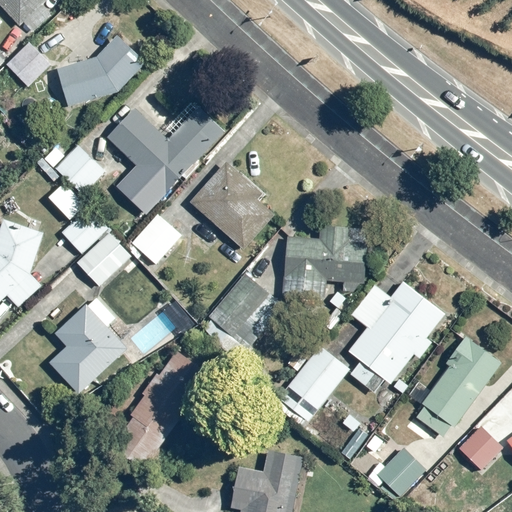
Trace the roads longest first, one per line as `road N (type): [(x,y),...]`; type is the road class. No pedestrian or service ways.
road 1 (residential): [(184,0),(298,106),(511,270)]
road 2 (secondary): [(511,182),(288,0)]
road 3 (secondary): [(325,0),(511,138)]
